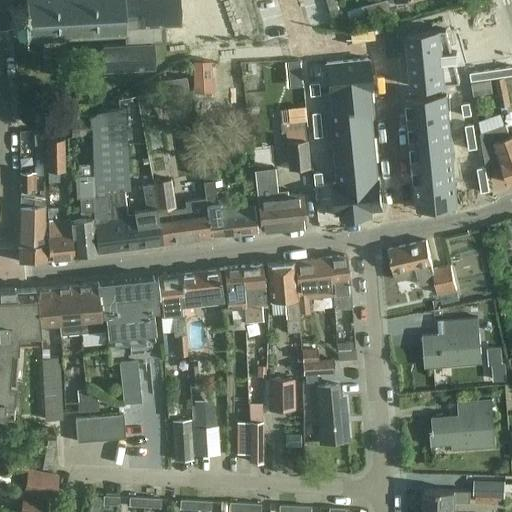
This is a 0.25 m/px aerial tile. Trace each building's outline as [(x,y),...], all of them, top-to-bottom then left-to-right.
[(8,11),(10,10),(11,21),(9,21),(9,24),(11,23),(11,25),(12,25),(14,25),(13,23),(24,23),(24,25),(26,25),(27,37),(29,37),(46,36),(48,36),(65,35),(65,36),(67,36),(67,35),(84,34),(84,35),(86,35),(86,34),(103,33),(103,34),(105,34),(105,33),(122,33),(124,33),(125,44),(101,45),(101,47),(106,47),(107,70),(102,70),(102,71),(155,69),(154,44),(165,44),(165,26),(181,25),(179,0),(25,0),(26,5),(23,5),(24,8),(13,8),(13,6),(10,6),(10,8),(8,8),(8,11)] [(334,0),(325,0),(329,13),(338,11),(334,0)] [(384,0),(361,7),(347,11),(350,22),(364,18),(388,11),(385,0),(384,0)] [(446,31),(398,36),(403,84),(451,79),(446,31)] [(361,60),(321,64),(324,94),(364,90),(361,60)] [(211,61),(193,61),(193,92),(213,93),(211,61)] [(511,65),(501,66),(502,74),(511,72),(511,65)] [(501,66),(491,68),(492,75),(502,74),(501,66)] [(490,68),(481,70),(482,77),(492,76),(490,68)] [(481,70),(471,71),(472,79),(482,77),(481,70)] [(510,104),(508,91),(505,77),(496,79),(501,106),(510,104)] [(490,79),(471,82),(473,95),(493,91),(490,79)] [(364,90),(324,94),(327,124),(366,120),(364,90)] [(444,92),(404,96),(407,117),(446,114),(444,92)] [(162,243),(156,212),(152,184),(142,185),(145,208),(134,210),(134,215),(126,216),(124,192),(129,191),(127,128),(141,126),(136,96),(119,99),(119,109),(97,113),(92,116),(92,135),(94,175),(92,175),(90,175),(97,252),(162,243)] [(446,114),(407,117),(409,139),(449,135),(446,114)] [(71,136),(92,135),(92,116),(70,117),(71,136)] [(309,167),(305,131),(304,119),(279,121),(280,133),(286,133),(290,170),(309,167)] [(366,120),(327,124),(330,154),(369,150),(366,120)] [(511,134),(507,137),(503,125),(478,134),(488,165),(503,159),(511,182),(511,181),(511,134)] [(14,158),(23,158),(25,128),(15,128),(14,158)] [(47,129),(34,130),(34,144),(40,144),(40,141),(48,141),(48,138),(47,129)] [(449,135),(409,139),(411,161),(451,157),(449,135)] [(48,170),(64,170),(63,138),(48,138),(48,141),(48,170)] [(369,150),(330,154),(332,184),(372,180),(369,150)] [(451,157),(411,161),(413,183),(453,179),(451,157)] [(92,164),(77,164),(77,176),(90,175),(92,175),(92,164)] [(280,227),(277,192),(275,168),(255,170),(261,229),(280,227)] [(216,197),(215,192),(213,170),(201,172),(210,235),(257,229),(253,203),(229,206),(228,196),(216,197)] [(33,178),(33,190),(31,191),(31,171),(20,172),(21,190),(19,245),(39,244),(39,238),(44,237),(44,225),(33,225),(36,178),(33,178)] [(162,243),(210,235),(201,172),(204,197),(184,200),(185,208),(156,212),(162,243)] [(74,256),(97,252),(90,175),(77,176),(74,176),(74,183),(78,183),(79,189),(76,192),(75,196),(79,196),(80,212),(82,212),(82,218),(70,220),(74,256)] [(45,220),(44,189),(44,178),(36,178),(33,225),(44,225),(44,237),(39,238),(39,244),(19,245),(18,261),(48,258),(48,208),(47,208),(47,220),(45,220)] [(453,179),(413,183),(415,205),(455,201),(453,179)] [(372,180),(332,184),(335,214),(375,210),(372,180)] [(244,197),(256,196),(254,181),(243,182),(244,197)] [(170,182),(153,184),(157,211),(174,208),(170,182)] [(277,192),(280,227),(305,225),(302,193),(287,195),(286,191),(277,192)] [(70,220),(57,220),(57,208),(48,208),(48,258),(74,256),(70,220)] [(438,293),(457,288),(451,263),(433,267),(427,240),(389,248),(394,271),(396,281),(411,277),(413,266),(415,266),(419,286),(435,281),(438,293)] [(351,308),(350,293),(347,255),(328,257),(332,295),(332,296),(333,296),(334,307),(343,307),(343,309),(351,308)] [(332,296),(332,295),(328,257),(294,260),(297,298),(298,313),(309,312),(308,298),(332,296)] [(298,313),(297,298),(294,260),(267,263),(269,283),(270,283),(272,299),(285,298),(288,332),(300,331),(298,313)] [(263,320),(262,304),(261,299),(266,298),(262,264),(240,266),(245,305),(246,305),(248,321),(263,320)] [(231,306),(245,305),(240,266),(220,269),(223,298),(224,312),(232,311),(231,306)] [(193,301),(223,298),(220,269),(179,273),(185,315),(195,313),(193,301)] [(188,354),(185,315),(179,273),(156,276),(159,307),(160,314),(171,313),(173,335),(177,335),(179,355),(188,354)] [(152,309),(157,309),(153,276),(97,282),(99,315),(100,315),(105,315),(107,330),(107,337),(154,331),(152,309)] [(105,315),(100,315),(99,315),(97,282),(75,284),(81,333),(107,330),(105,315)] [(60,334),(81,333),(75,284),(55,286),(60,334)] [(60,334),(55,286),(35,288),(39,324),(59,322),(60,334)] [(35,288),(33,288),(15,289),(15,288),(0,288),(0,414),(12,415),(18,333),(38,333),(39,341),(41,341),(39,324),(35,288)] [(425,366),(482,362),(478,317),(437,320),(438,333),(422,335),(425,366)] [(337,360),(356,359),(355,349),(352,349),(352,341),(344,341),(344,342),(336,342),(337,360)] [(501,347),(487,348),(489,366),(502,365),(501,347)] [(49,348),(41,348),(42,359),(49,358),(49,348)] [(317,349),(302,350),(303,374),(304,374),(316,373),(333,372),(333,360),(318,361),(317,349)] [(42,359),(44,419),(61,418),(58,358),(49,358),(42,359)] [(141,400),(137,360),(119,362),(123,402),(141,400)] [(198,384),(196,360),(188,360),(190,385),(198,384)] [(503,370),(491,371),(492,383),(504,382),(503,370)] [(316,373),(304,374),(305,383),(317,382),(316,373)] [(263,380),(263,396),(263,408),(294,408),(294,379),(264,378),(264,380),(263,380)] [(320,442),(348,440),(344,397),(340,397),(339,385),(315,387),(320,442)] [(219,453),(218,428),(218,425),(214,425),(213,399),(194,400),(195,418),(191,419),(192,429),(193,429),(195,454),(219,453)] [(88,410),(98,409),(97,400),(87,401),(88,410)] [(452,448),(496,445),(492,400),(458,402),(459,415),(432,417),(433,428),(430,429),(431,445),(452,444),(452,448)] [(77,402),(77,411),(88,410),(87,401),(77,402)] [(177,401),(166,402),(167,416),(178,416),(177,401)] [(112,438),(125,437),(123,413),(110,414),(112,438)] [(101,439),(112,438),(110,414),(98,415),(101,439)] [(89,440),(101,439),(98,415),(86,416),(89,440)] [(76,441),(89,440),(86,416),(74,417),(76,441)] [(193,459),(191,431),(191,419),(173,420),(175,460),(193,459)] [(262,421),(250,420),(250,435),(250,460),(262,461),(262,421)] [(24,462),(50,467),(55,438),(39,435),(37,447),(27,445),(24,462)] [(250,435),(249,435),(238,435),(237,460),(250,460),(250,435)] [(23,491),(53,497),(58,472),(28,466),(23,491)] [(497,511),(504,511),(505,491),(505,482),(505,480),(474,480),(473,497),(476,497),(475,502),(497,502),(497,511)] [(470,502),(470,491),(424,490),(423,511),(453,511),(454,502),(470,502)] [(43,511),(46,499),(25,495),(21,511),(43,511)] [(118,505),(118,496),(103,495),(103,499),(102,504),(118,505)] [(99,511),(102,504),(103,499),(93,496),(87,511),(99,511)] [(144,506),(145,498),(129,497),(129,506),(144,506)] [(160,507),(160,499),(145,498),(144,506),(160,507)] [(195,511),(195,509),(196,500),(180,500),(179,508),(181,508),(180,511),(195,511)] [(210,510),(211,501),(196,500),(195,509),(210,510)] [(244,511),(245,503),(229,502),(229,511),(244,511)] [(250,511),(259,511),(260,504),(245,503),(244,511),(250,511)]
